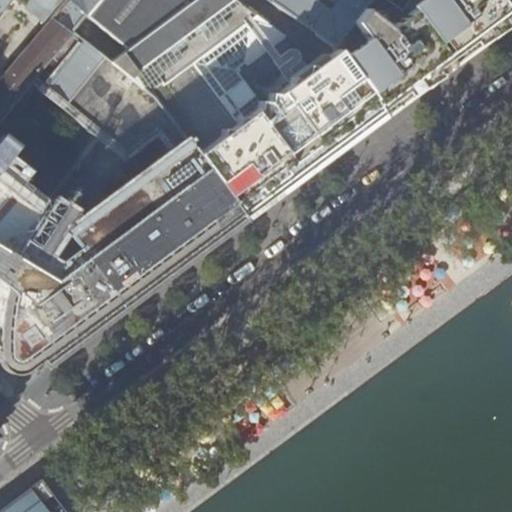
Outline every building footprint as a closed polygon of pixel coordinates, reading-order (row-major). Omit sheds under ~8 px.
[(70,34),(51,18),(65,0),(0,0),(0,119),(32,80),(70,34)] [(70,34),(78,25),(97,0),(65,0),(51,18),(70,34)] [(191,0),(97,0),(78,25),(112,58),(191,0)] [(233,65),(281,31),(237,0),(191,0),(112,58),(152,97),(242,217),(255,208),(312,166),(356,133),(370,123),(384,113),(335,46),(269,94),(272,99),(262,105),(237,70),(233,65)] [(270,0),(334,44),(367,0),(270,0)] [(461,56),(511,17),(511,0),(408,0),(402,10),(388,0),(367,0),(334,44),(335,46),(384,113),(395,105),(461,56)] [(32,365),(33,364),(37,368),(180,263),(242,217),(152,97),(112,58),(78,25),(70,34),(32,80),(38,85),(98,132),(42,205),(0,173),(0,363),(3,366),(8,370),(12,372),(16,372),(19,372),(22,371),(25,370),(29,367),(32,365)] [(237,70),(286,34),(281,31),(233,65),(237,70)] [(0,131),(38,85),(32,80),(0,119),(0,131)] [(0,511),(65,511),(40,478),(0,507),(0,511)]
